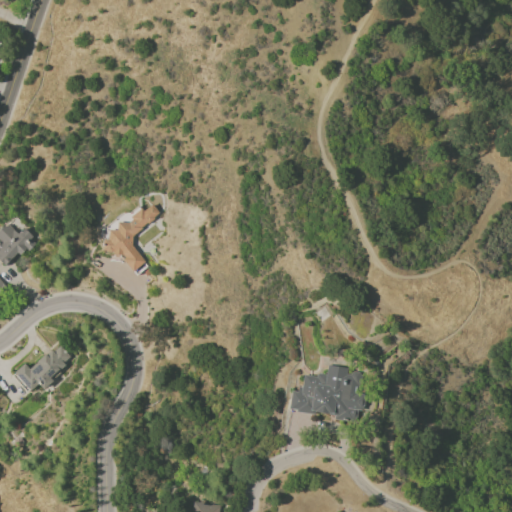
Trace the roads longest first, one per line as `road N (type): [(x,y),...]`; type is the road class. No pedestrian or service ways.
road 1 (residential): [(0,343),(45,309),(76,303),(102,310),(133,343),(129,396),(107,437),(104,511)]
road 2 (residential): [(404,511),(379,501),(342,462),(316,452),(284,459),(260,476),(247,511)]
road 3 (residential): [(0,116),(42,0)]
